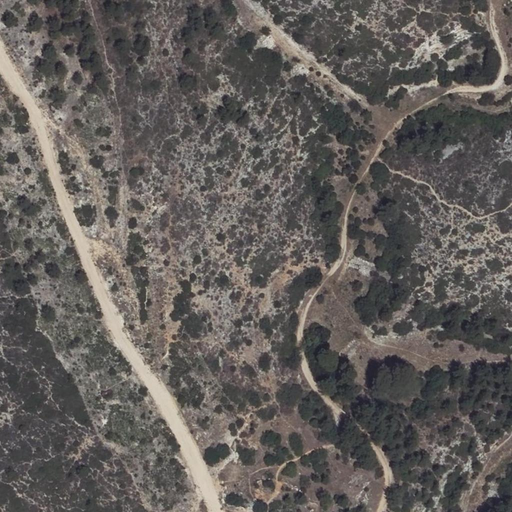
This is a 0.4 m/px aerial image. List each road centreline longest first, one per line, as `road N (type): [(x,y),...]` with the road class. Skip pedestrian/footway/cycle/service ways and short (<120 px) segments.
road 1 (track): [(382,511),(387,460),(314,385),(299,336),(302,313),(338,264),(348,205),(391,128),(441,93),(499,79),(507,61),(491,17),(505,0)]
road 2 (track): [(214,511),(104,301),(41,132),(0,56)]
